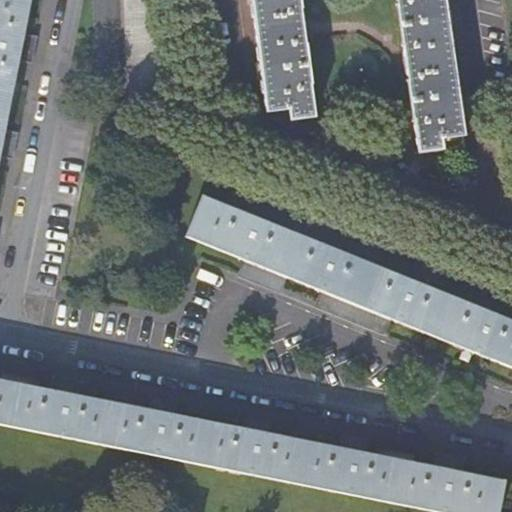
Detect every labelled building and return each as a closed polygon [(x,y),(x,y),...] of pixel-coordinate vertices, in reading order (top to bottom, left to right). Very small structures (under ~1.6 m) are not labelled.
[(0,0),(0,156),(2,157),(1,158),(10,159),(15,134),(7,132),(7,133),(2,132),(16,61),(21,62),(21,63),(30,65),(35,38),(26,36),(26,37),(21,37),(28,0),(0,0)] [(157,101),(151,0),(121,0),(128,102),(157,101)] [(247,0),(248,1),(251,1),(258,63),(256,64),(258,77),(260,77),(265,111),(288,109),(289,120),(314,117),(310,86),(312,85),(309,71),(307,57),(307,43),(304,43),(300,9),(303,9),(299,0),(247,0)] [(396,0),(397,4),(395,4),(398,14),(400,25),(400,35),(400,46),(403,46),(408,79),(405,79),(408,89),(410,100),(411,111),(411,122),(414,121),(418,153),(443,149),(441,139),(464,136),(459,101),(462,101),(460,87),(457,88),(448,26),(451,25),(449,11),(446,12),(444,0),(396,0)] [(202,195),(184,238),(186,238),(187,237),(243,259),(237,274),(278,292),(284,276),(321,292),(315,306),(382,333),(388,318),(511,368),(511,321),(499,317),(501,312),(502,312),(506,303),(480,293),(476,301),(477,302),(475,306),(203,197),(204,195),(202,195)] [(0,430),(404,511),(507,511),(511,493),(511,483),(444,470),(348,450),(253,431),(159,412),(55,391),(0,379),(0,430)]
